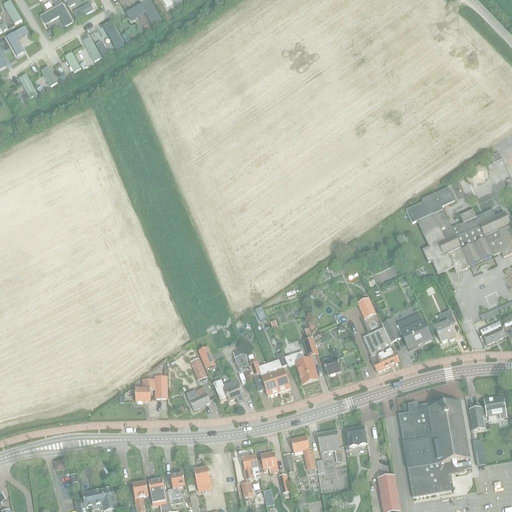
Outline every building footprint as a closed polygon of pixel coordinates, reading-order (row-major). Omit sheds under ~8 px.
[(22,22),(11,2),(3,6),(14,26),(22,22)] [(130,12),(134,19),(142,15),(147,24),(155,19),(146,3),(130,12)] [(73,14),(77,21),(94,12),(90,4),(73,14)] [(46,25),(66,14),(62,6),(42,18),(46,25)] [(6,38),(17,57),(24,53),(14,34),(6,38)] [(102,60),(90,39),(83,43),(94,64),(102,60)] [(72,54),(65,58),(74,74),(81,71),(72,54)] [(48,69),(41,72),(50,89),(58,85),(48,69)] [(30,100),(37,96),(26,76),(18,80),(30,100)] [(470,109),(463,99),(429,123),(436,133),(470,109)] [(394,162),(433,135),(426,125),(387,152),(394,162)] [(438,160),(449,174),(473,157),(463,143),(438,160)] [(388,158),(384,152),(376,158),(380,164),(388,158)] [(393,198),(368,164),(349,178),(373,212),(393,198)] [(477,207),(466,184),(418,206),(422,215),(411,220),(433,268),(449,261),(451,264),(456,261),(460,270),(498,252),(494,243),(511,234),(511,229),(497,198),(477,207)] [(375,316),(368,300),(357,305),(365,321),(375,316)] [(455,324),(449,312),(438,317),(442,325),(434,329),(441,345),(448,341),(449,343),(455,340),(449,326),(455,324)] [(402,336),(408,350),(421,343),(422,345),(431,341),(422,324),(418,316),(397,326),(398,327),(395,328),(392,321),(382,326),(384,330),(390,344),(401,339),(400,337),(402,336)] [(501,323),(490,328),(481,332),(487,345),(508,336),(501,323)] [(390,344),(384,330),(363,339),(373,361),(371,362),(377,374),(400,364),(396,357),(390,344)] [(309,358),(318,355),(312,340),(304,343),(309,358)] [(207,349),(199,353),(207,371),(215,367),(207,349)] [(327,378),(341,373),(337,361),(340,360),(337,351),(330,353),(332,360),(322,363),(327,378)] [(282,354),(276,357),(278,362),(281,369),(283,368),(288,366),(282,354)] [(301,354),(285,359),(288,366),(289,369),(296,366),(302,386),(318,381),(314,369),(315,369),(312,360),(304,362),(301,354)] [(233,359),(238,370),(247,366),(242,355),(233,359)] [(206,379),(198,360),(191,363),(199,382),(206,379)] [(261,376),(257,363),(255,360),(249,362),(254,378),(261,376)] [(284,370),(283,368),(281,369),(278,362),(269,365),(272,374),(279,394),(290,390),(284,370)] [(268,398),(279,394),(272,374),(261,378),(268,398)] [(168,378),(156,378),(156,381),(143,381),(143,391),(136,391),(136,404),(150,404),(150,391),(156,391),(156,401),(168,401),(168,378)] [(220,401),(227,398),(229,403),(236,399),(239,405),(244,403),(237,387),(235,382),(223,387),(221,381),(213,385),(220,401)] [(194,411),(211,404),(205,389),(188,396),(194,411)] [(484,409),(469,411),(469,412),(463,413),(467,433),(472,432),(473,432),(485,430),(483,418),(501,416),(502,419),(506,418),(503,400),(483,403),(484,409)] [(464,472),(471,471),(460,406),(458,406),(457,401),(409,408),(410,414),(398,416),(412,500),(451,494),(449,478),(465,475),(464,472)] [(350,450),(368,446),(364,428),(346,431),(350,450)] [(338,464),(344,463),(338,433),(318,437),(321,455),(335,452),(338,464)] [(308,478),(317,476),(312,450),(309,451),(306,439),(291,442),(293,455),(304,453),(308,478)] [(288,474),(294,472),(291,454),(284,456),(288,474)] [(270,476),(278,474),(274,455),(260,457),(263,472),(269,471),(270,476)] [(261,480),(259,470),(256,458),(242,461),(247,483),(254,481),(261,480)] [(57,472),(65,470),(63,463),(56,464),(57,472)] [(198,493),(211,491),(208,470),(194,472),(198,493)] [(168,491),(168,495),(170,505),(182,503),(179,489),(185,488),(183,475),(170,477),(173,490),(168,491)] [(282,495),(290,494),(286,477),(278,479),(282,495)] [(382,511),(399,511),(394,478),(377,481),(382,511)] [(151,498),(159,497),(160,508),(170,507),(168,495),(165,495),(163,481),(149,483),(151,498)] [(143,511),(141,500),(149,499),(146,483),(132,486),(137,511),(143,511)] [(245,500),(253,498),(251,485),(242,487),(245,500)] [(82,496),(83,501),(75,502),(76,511),(85,511),(85,510),(100,506),(101,511),(105,511),(117,510),(113,490),(82,496)]
